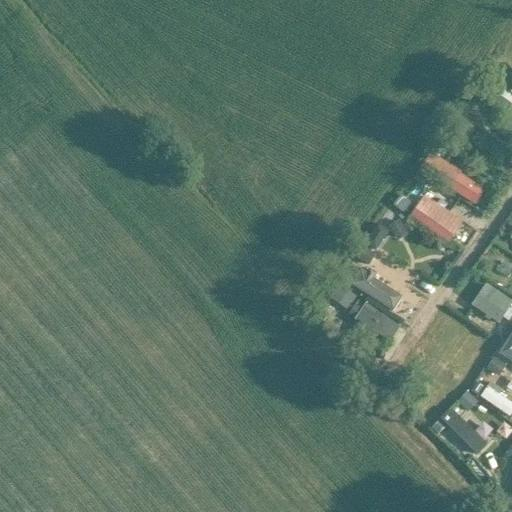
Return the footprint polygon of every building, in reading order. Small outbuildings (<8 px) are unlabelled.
[(511,99),(501,115),(511,121),(511,99)] [(492,189),(439,165),(431,182),(484,206),(492,189)] [(418,219),(466,251),(478,232),(431,201),(418,219)] [(511,274),(511,250),(503,271),(511,274)] [(369,277),(360,294),(401,315),(410,297),(369,277)] [(511,300),(491,289),(479,312),(508,327),(511,320),(511,300)] [(491,379),(511,391),(511,370),(500,364),(491,379)] [(434,380),(461,400),(470,388),(444,368),(434,380)] [(487,402),(511,418),(511,401),(495,390),(487,402)] [(473,396),(463,407),(474,417),(484,407),(473,396)] [(462,452),(467,446),(482,460),(494,447),(461,418),(445,436),(462,452)]
